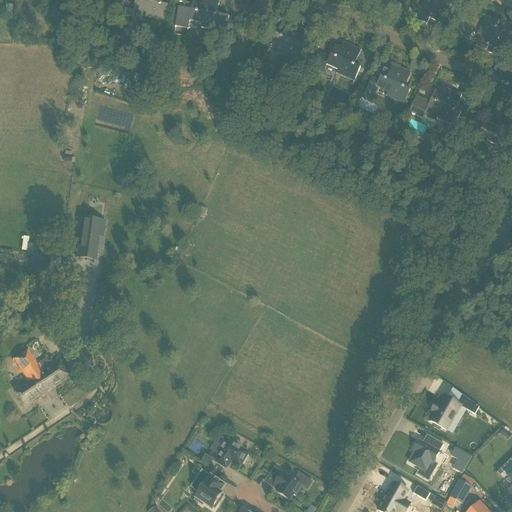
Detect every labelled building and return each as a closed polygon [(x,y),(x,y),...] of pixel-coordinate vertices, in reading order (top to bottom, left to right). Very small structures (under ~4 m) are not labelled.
[(135,0),(135,3),(134,12),(146,14),(145,18),(165,21),(168,5),(162,4),(162,0),(135,0)] [(199,0),(198,5),(192,4),(180,2),(175,27),(188,29),(190,22),(202,24),(201,28),(226,32),(225,37),(226,37),(229,17),(217,15),(219,0),(199,0)] [(454,20),(457,11),(461,0),(453,0),(452,4),(451,4),(450,5),(449,6),(438,1),(438,0),(421,0),(419,7),(422,9),(417,20),(409,16),(409,17),(430,26),(436,29),(438,23),(444,26),(448,17),(449,18),(449,17),(448,17),(450,14),(455,16),(453,20),(454,20)] [(133,17),(134,12),(123,10),(124,2),(118,1),(116,15),(122,16),(133,17)] [(492,47),(497,50),(509,55),(511,47),(511,27),(510,27),(508,33),(497,28),(500,21),(486,15),(477,33),(481,35),(476,46),(468,43),(489,53),(492,47)] [(272,44),(281,49),(283,50),(281,54),(298,63),(305,49),(300,46),(305,35),(307,32),(289,23),(286,29),(284,32),(279,29),(267,52),(268,52),(272,44)] [(333,49),(329,58),(318,52),(310,68),(323,73),(326,66),(338,71),(336,74),(354,82),(361,68),(355,65),(360,54),(359,54),(361,51),(343,42),(339,52),(334,49),(333,49)] [(373,94),(376,88),(387,93),(386,96),(404,104),(410,90),(405,88),(410,77),(409,76),(411,73),(393,65),(389,74),(383,71),(379,80),(373,78),(367,92),(373,94)] [(288,94),(292,86),(282,81),(279,89),(288,94)] [(435,125),(436,123),(438,119),(455,127),(461,113),(455,110),(460,99),(462,95),(444,87),(440,96),(434,94),(435,94),(434,94),(430,103),(416,97),(409,113),(423,119),(435,125)] [(487,124),(478,142),(504,153),(502,156),(503,157),(511,136),(511,135),(503,132),(504,131),(502,130),(501,131),(499,130),(495,128),(487,124)] [(443,139),(440,144),(439,147),(449,152),(450,149),(452,144),(443,139)] [(81,218),(76,259),(96,262),(98,246),(102,247),(105,221),(81,218)] [(42,256),(51,258),(50,266),(56,267),(56,270),(59,270),(62,250),(61,249),(44,247),(42,256)] [(181,258),(184,251),(182,250),(177,248),(173,255),(181,259),(181,258)] [(70,375),(64,367),(58,357),(43,367),(40,362),(38,363),(29,349),(13,360),(29,383),(15,392),(24,406),(70,375)] [(442,428),(446,431),(461,406),(445,397),(440,406),(436,404),(432,411),(436,413),(431,422),(435,425),(434,427),(440,431),(442,428)] [(423,443),(420,441),(415,449),(417,450),(410,463),(427,473),(433,463),(434,463),(444,445),(427,436),(423,443)] [(220,455),(216,462),(227,469),(231,462),(240,467),(249,453),(241,448),(242,447),(242,445),(237,442),(235,443),(234,444),(227,440),(218,454),(220,455)] [(205,457),(200,464),(209,470),(214,462),(205,457)] [(511,458),(497,473),(504,480),(507,476),(511,481),(511,485),(506,491),(511,496),(511,458)] [(267,480),(280,490),(278,494),(280,496),(281,498),(285,501),(287,500),(290,502),(294,496),(296,497),(303,487),(289,477),(288,478),(275,469),(267,480)] [(210,477),(202,471),(191,487),(199,493),(196,498),(196,499),(195,500),(203,506),(204,504),(212,510),(213,508),(215,509),(219,503),(218,502),(222,495),(220,493),(225,486),(211,476),(210,477)] [(461,482),(460,481),(451,497),(462,504),(472,488),(471,487),(461,482)] [(407,491),(393,483),(378,510),(381,511),(394,511),(395,511),(396,511),(404,511),(410,504),(402,500),(407,491)] [(457,501),(451,497),(447,504),(453,508),(457,501)] [(489,511),(480,502),(469,511),(489,511)]
